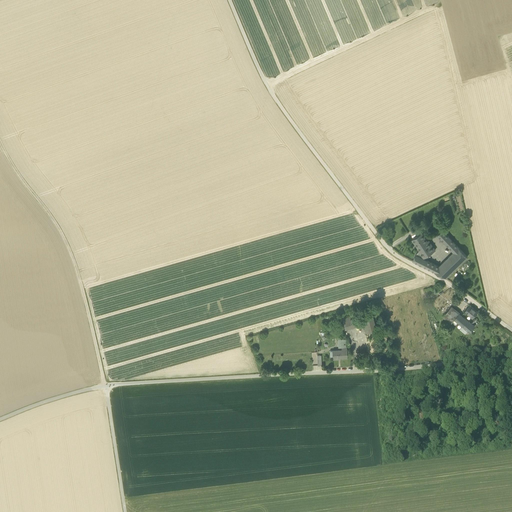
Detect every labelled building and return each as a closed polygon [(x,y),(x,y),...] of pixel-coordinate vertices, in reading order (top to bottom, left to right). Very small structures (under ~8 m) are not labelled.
[(438,235),(446,244),(451,240),(443,231),(438,235)] [(420,250),(424,257),(435,250),(428,241),(427,242),(422,234),(413,239),(419,248),(420,250)] [(467,257),(453,242),(449,246),(454,252),(439,267),(427,261),(423,265),(422,265),(446,277),(467,257)] [(413,261),(419,263),(423,259),(424,259),(423,258),(421,257),(416,255),(413,261)] [(465,312),(473,318),(478,312),(470,305),(465,312)] [(452,323),(454,319),(459,313),(451,307),(444,316),(452,323)] [(366,333),(369,332),(376,330),(373,321),(374,321),(373,321),(371,312),(371,311),(364,313),(361,314),(360,314),(361,317),(351,320),(350,317),(342,319),(345,330),(343,322),(350,320),(351,325),(362,322),(363,325),(366,333)] [(474,325),(459,313),(454,319),(458,322),(462,326),(468,330),(469,331),(474,325)] [(343,322),(345,330),(363,325),(362,322),(351,325),(350,320),(343,322)] [(341,350),(333,351),(333,357),(333,359),(338,359),(338,358),(347,358),(346,348),(341,348),(341,350)]
